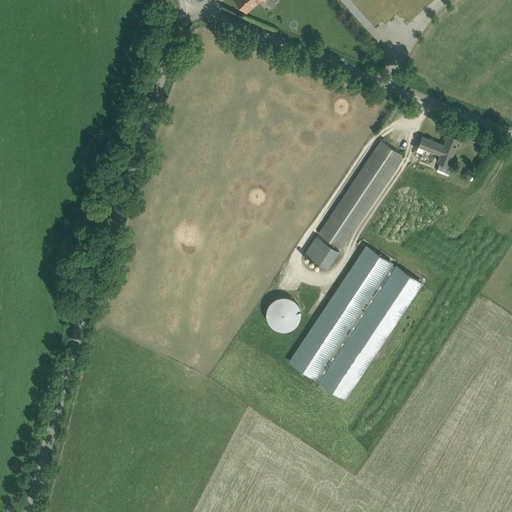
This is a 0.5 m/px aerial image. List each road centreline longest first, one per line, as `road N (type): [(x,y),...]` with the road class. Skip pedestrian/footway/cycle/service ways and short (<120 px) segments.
road 1 (unclassified): [(31,511),(77,335),(187,4)]
road 2 (unclassified): [(511,134),(187,4)]
